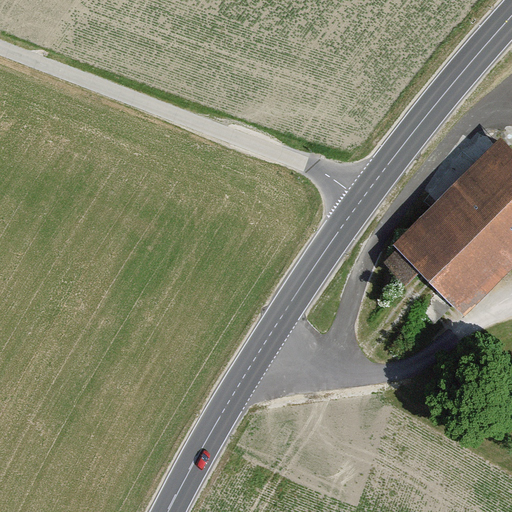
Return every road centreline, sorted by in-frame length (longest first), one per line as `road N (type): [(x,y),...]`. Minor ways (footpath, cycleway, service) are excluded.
road 1 (unclassified): [(366,195),(348,181),(0,47)]
road 2 (secondary): [(366,195),(253,361),(165,511)]
road 3 (secondary): [(511,25),(366,195)]
